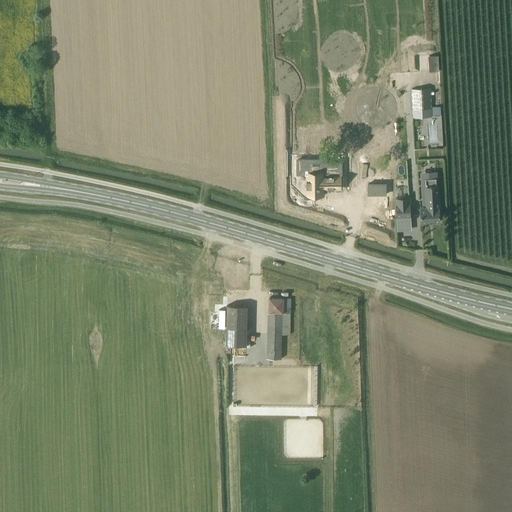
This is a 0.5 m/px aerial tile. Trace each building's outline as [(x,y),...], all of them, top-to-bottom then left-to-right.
[(440,54),(430,55),(430,70),(440,70),(440,54)] [(430,88),(412,89),(413,108),(431,107),(430,88)] [(301,160),(298,160),(298,174),(308,174),(308,175),(308,181),(307,181),(307,188),(308,188),(308,195),(312,195),(312,198),(320,198),(320,195),(323,195),(323,191),(323,189),(340,189),(340,176),(342,176),(342,163),(321,163),(321,168),(310,168),(310,160),(302,160),(301,160)] [(427,208),(421,208),(422,223),(440,222),(438,186),(437,186),(436,172),(434,172),(434,173),(435,172),(436,178),(425,179),(427,208)] [(386,184),(368,184),(368,195),(386,195),(386,184)] [(404,198),(396,199),(397,218),(411,217),(410,209),(405,209),(404,198)] [(230,290),(251,290),(252,258),(230,257),(230,290)] [(284,298),(269,297),(269,313),(268,313),(266,358),(282,359),(282,350),(286,350),(287,335),(290,335),(292,299),(284,298)] [(248,306),(227,306),(226,345),(247,346),(248,306)]
